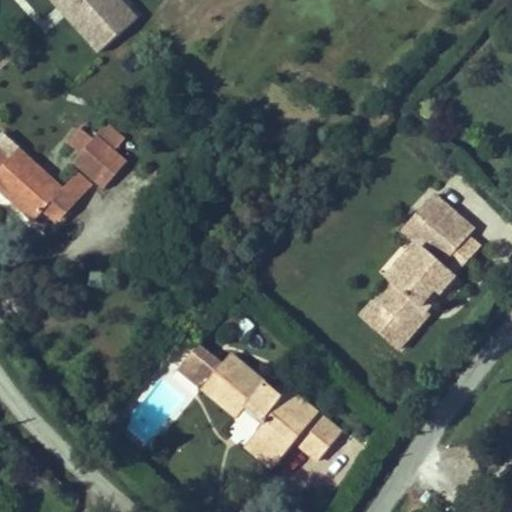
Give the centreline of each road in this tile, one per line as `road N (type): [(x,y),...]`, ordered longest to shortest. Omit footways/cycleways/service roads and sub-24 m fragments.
road 1 (tertiary): [(511,336),(378,511)]
road 2 (unclassified): [(0,365),(145,511)]
